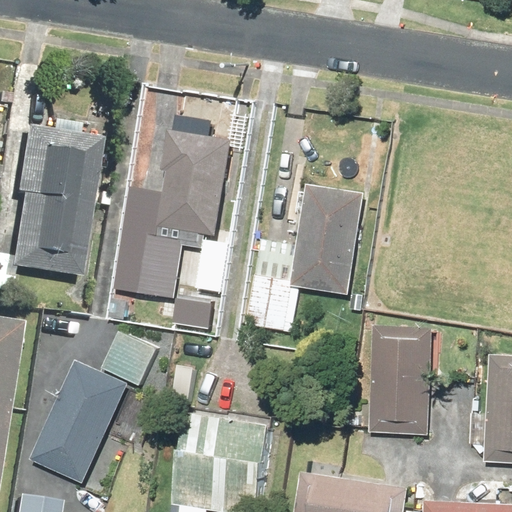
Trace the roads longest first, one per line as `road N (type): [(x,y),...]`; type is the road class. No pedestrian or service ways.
road 1 (residential): [(511,74),(49,0)]
road 2 (unknown): [(131,13),(102,272)]
